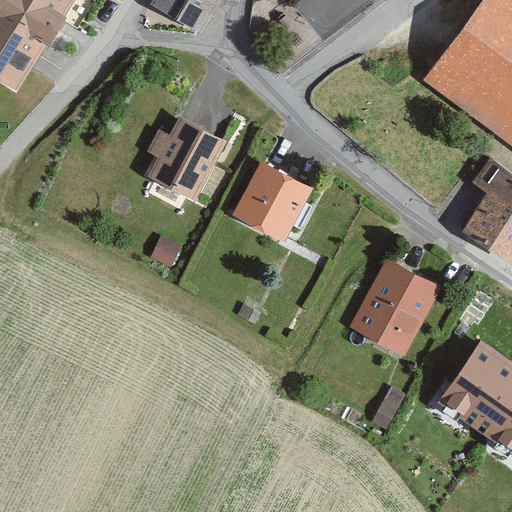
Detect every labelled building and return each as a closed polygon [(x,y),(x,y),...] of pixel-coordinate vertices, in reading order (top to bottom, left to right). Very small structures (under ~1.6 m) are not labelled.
[(0,0),(0,77),(19,89),(72,0),(0,0)] [(156,0),(154,4),(199,31),(217,0),(156,0)] [(511,0),(481,0),(424,79),(511,143),(511,0)] [(227,140),(180,116),(170,134),(160,128),(148,151),(157,155),(147,174),(196,200),(227,140)] [(511,171),(486,155),(471,179),(490,190),(466,228),(511,257),(511,171)] [(262,160),(233,213),(285,241),(315,186),(262,160)] [(388,255),(349,326),(405,356),(443,286),(388,255)] [(511,359),(482,338),(437,401),(511,454),(511,359)] [(405,392),(390,385),(371,421),(386,428),(405,392)]
